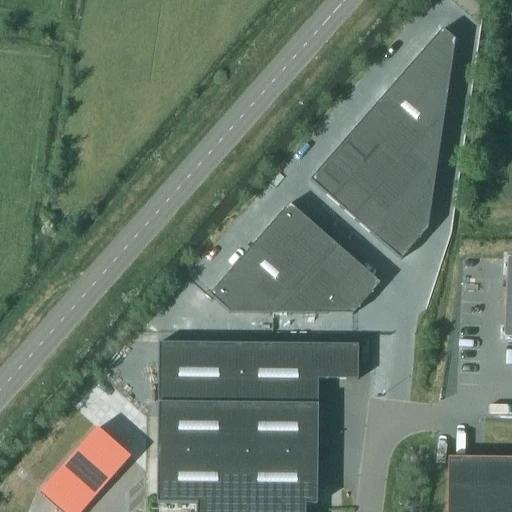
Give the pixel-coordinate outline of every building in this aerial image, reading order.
[(446,30),(314,181),(405,261),(432,230),(422,221),(435,206),(416,189),(442,159),(422,142),(449,112),(438,102),(453,85),(459,41),(446,30)] [(293,205),(213,296),(233,314),(331,315),(342,303),(357,316),(384,285),(293,205)] [(511,256),(506,256),(502,339),(511,339),(511,256)] [(157,404),(156,504),(196,504),(195,511),(304,511),(305,505),(316,506),(317,406),(317,380),(357,380),(357,346),(158,344),(157,404)] [(82,511),(128,461),(94,431),(79,447),(82,450),(44,494),(63,511),(82,511)] [(446,511),(511,511),(511,459),(447,459),(446,511)]
